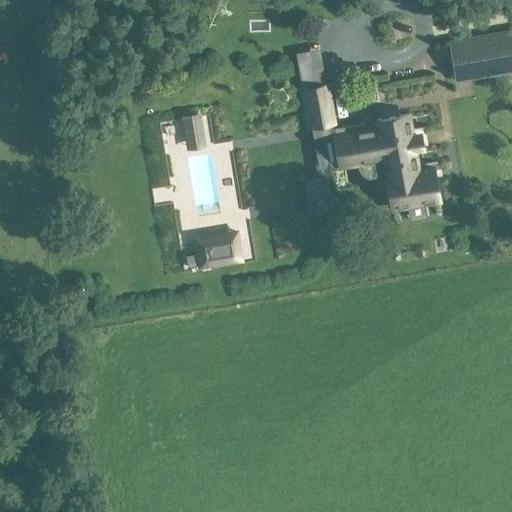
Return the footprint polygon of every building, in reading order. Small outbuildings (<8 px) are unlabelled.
[(511,71),(511,31),(450,42),(457,82),(511,71)] [(309,127),(334,123),(327,86),(303,90),(309,127)] [(200,115),(184,118),(187,138),(203,135),(200,115)] [(378,127),(335,135),(340,166),(359,163),(360,167),(362,172),(365,175),(370,178),(375,178),(386,175),(387,177),(392,208),(439,200),(434,169),(418,171),(414,149),(418,148),(416,137),(412,137),(408,115),(377,120),(378,127)] [(182,117),(172,118),(174,145),(184,144),(182,117)] [(186,255),(187,264),(242,256),(238,230),(193,237),(195,253),(186,255)]
